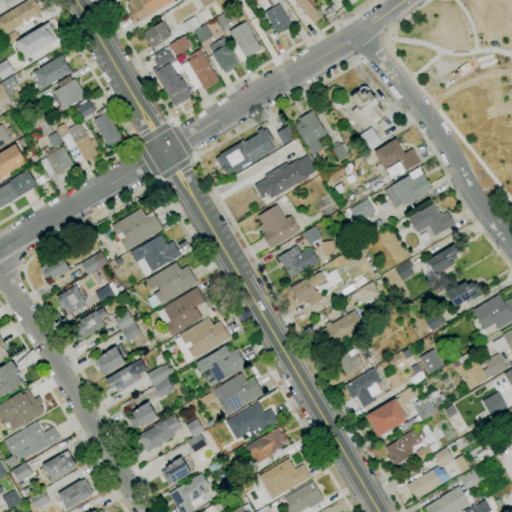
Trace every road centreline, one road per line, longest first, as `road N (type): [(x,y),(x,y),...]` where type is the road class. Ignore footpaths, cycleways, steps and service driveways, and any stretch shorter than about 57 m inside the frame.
road 1 (residential): [(379,511),(166,150)]
road 2 (residential): [(144,511),(0,267)]
road 3 (residential): [(511,249),(476,205),(440,134),(358,32)]
road 4 (tertiary): [(166,150),(358,32)]
road 5 (tertiary): [(0,249),(166,150)]
road 6 (residential): [(166,150),(77,0)]
